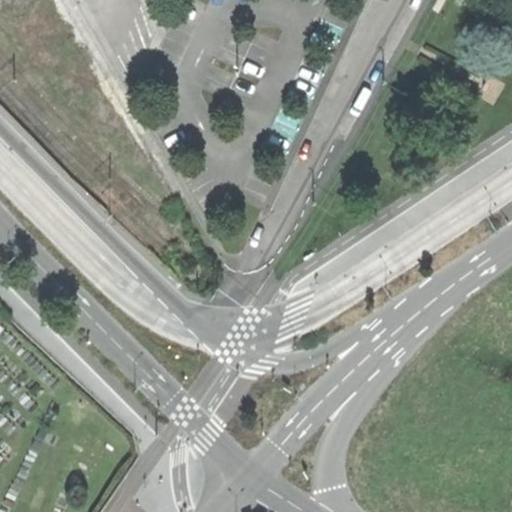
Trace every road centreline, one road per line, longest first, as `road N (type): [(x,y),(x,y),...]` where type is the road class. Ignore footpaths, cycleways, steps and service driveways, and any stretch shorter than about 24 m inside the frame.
road 1 (secondary): [(447,284),(309,357),(241,355),(170,298),(0,127)]
road 2 (secondary): [(0,224),(250,482)]
road 3 (secondary): [(445,287),(366,353),(250,482)]
road 4 (secondary): [(445,287),(338,429),(327,485),(334,511)]
